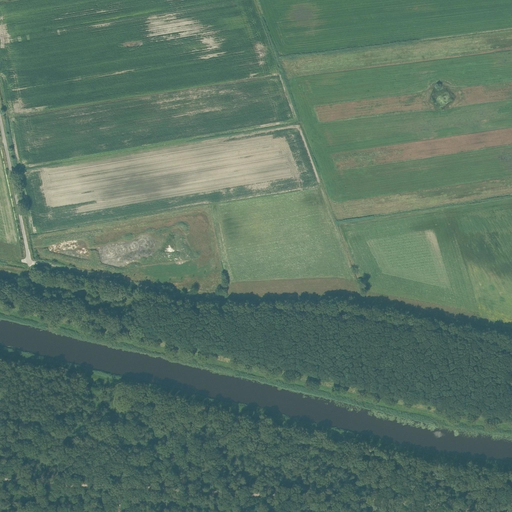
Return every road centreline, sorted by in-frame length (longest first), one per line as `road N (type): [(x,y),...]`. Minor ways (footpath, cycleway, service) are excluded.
road 1 (track): [(0,480),(511,507)]
road 2 (unclassified): [(29,261),(0,119)]
